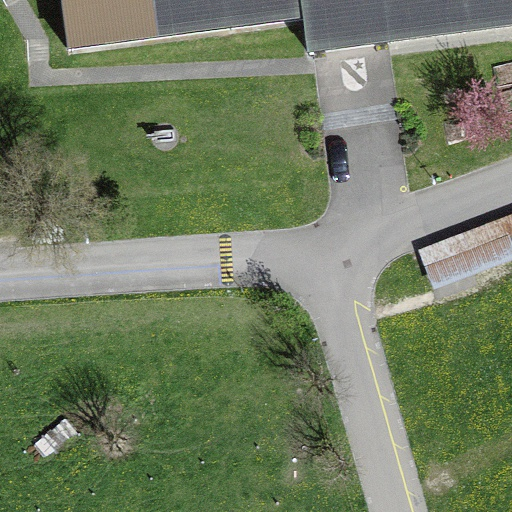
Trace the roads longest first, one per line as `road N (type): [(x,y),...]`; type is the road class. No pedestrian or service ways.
road 1 (residential): [(0,287),(334,263)]
road 2 (residential): [(334,263),(403,511)]
road 3 (residential): [(334,263),(511,184)]
